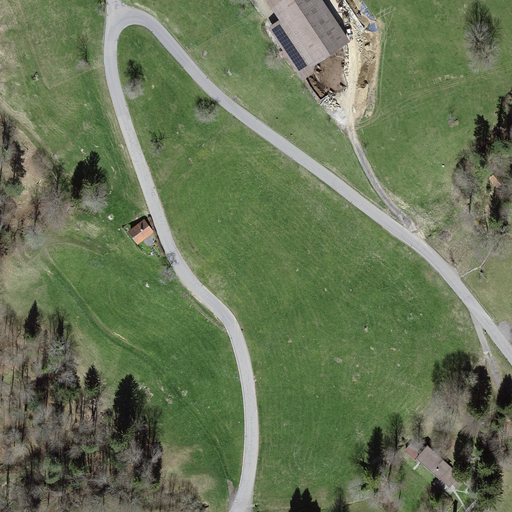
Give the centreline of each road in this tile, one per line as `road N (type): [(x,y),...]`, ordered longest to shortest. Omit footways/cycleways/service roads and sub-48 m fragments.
road 1 (unclassified): [(116,20),(145,18),(161,30),(208,86),(431,257),(511,356)]
road 2 (unclassified): [(238,511),(253,431),(242,350),(235,329),(186,278),(168,245),(112,74),(116,20)]
